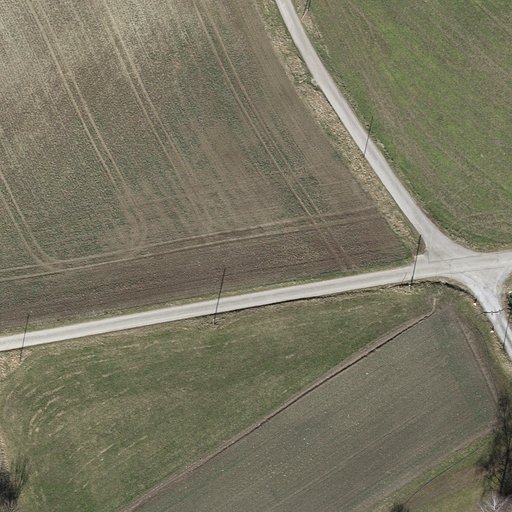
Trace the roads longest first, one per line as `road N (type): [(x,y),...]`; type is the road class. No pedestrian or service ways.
road 1 (track): [(0,344),(459,263)]
road 2 (track): [(459,263),(347,115),(283,0)]
